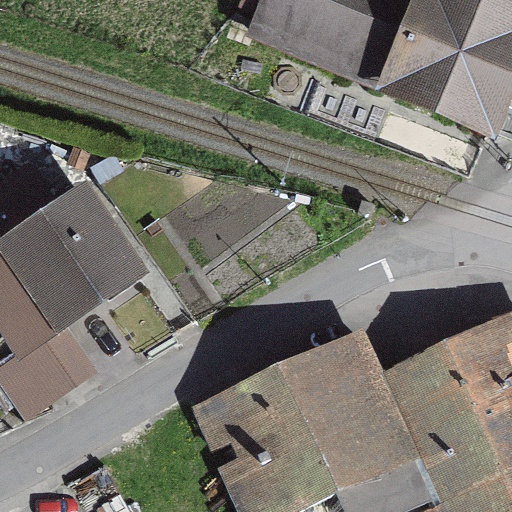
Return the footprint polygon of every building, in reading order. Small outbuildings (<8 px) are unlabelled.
[(253,34),(490,133),(511,78),(511,21),(459,0),(244,0),(241,8),(261,16),(253,34)] [(0,231),(0,232),(0,231),(0,319),(21,353),(137,274),(83,196),(55,214),(28,168),(0,184),(0,203),(3,208),(0,210),(0,231)] [(434,508),(511,472),(511,320),(378,381),(430,498),(434,508)] [(298,511),(337,495),(344,511),(396,511),(430,498),(378,381),(359,338),(197,410),(212,449),(238,439),(246,459),(227,466),(246,511),(298,511)] [(56,394),(31,358),(3,378),(27,414),(56,394)] [(511,511),(511,472),(434,508),(436,511),(511,511)]
